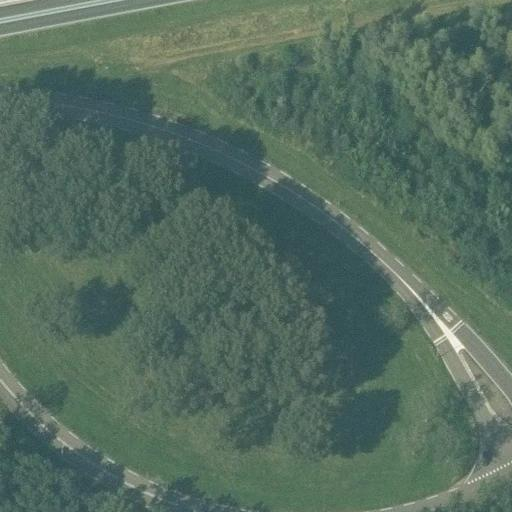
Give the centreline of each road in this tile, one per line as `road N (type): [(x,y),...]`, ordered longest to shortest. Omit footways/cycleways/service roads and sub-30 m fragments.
road 1 (tertiary): [(399,278),(302,198),(216,150),(116,115),(0,98)]
road 2 (tertiary): [(196,511),(84,459),(0,381)]
road 3 (tertiary): [(399,278),(484,419),(507,477)]
road 4 (tertiary): [(511,390),(399,278)]
